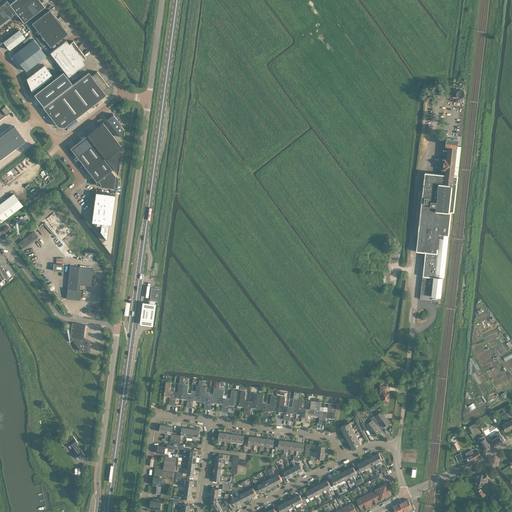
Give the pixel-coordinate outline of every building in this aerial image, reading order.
[(8,0),(4,0),(1,3),(6,8),(11,14),(16,10),(10,2),(10,1),(8,0)] [(11,0),(10,1),(10,2),(16,10),(24,20),(30,16),(23,6),(17,0),(11,0)] [(26,0),(28,2),(23,6),(30,16),(45,4),(41,0),(26,0)] [(50,44),(68,31),(50,7),(32,21),(50,44)] [(6,8),(0,13),(5,19),(11,14),(6,8)] [(25,35),(19,27),(3,39),(10,47),(25,35)] [(34,37),(14,53),(26,69),(47,53),(34,37)] [(69,42),(66,38),(50,50),(69,74),(85,62),(82,58),(86,55),(81,49),(78,45),(73,39),(69,42)] [(44,62),(27,76),(32,89),(53,73),(44,62)] [(109,84),(105,79),(97,69),(92,73),(89,69),(72,82),(45,103),(43,105),(58,124),(64,125),(106,92),(103,88),(109,84)] [(62,70),(34,92),(43,104),(72,81),(62,70)] [(465,91),(465,89),(464,88),(463,87),(461,86),(460,87),(459,87),(458,88),(457,88),(457,89),(457,90),(457,91),(457,92),(457,94),(459,95),(460,95),(461,95),(462,95),(463,95),(464,94),(464,93),(465,93),(465,91)] [(6,103),(2,106),(6,112),(10,109),(6,103)] [(113,112),(107,116),(122,135),(123,134),(124,126),(121,122),(113,112)] [(117,169),(118,169),(118,168),(119,168),(119,164),(121,148),(120,146),(122,144),(103,120),(87,132),(116,169),(117,169)] [(14,123),(10,127),(16,134),(20,131),(14,123)] [(10,127),(5,130),(11,137),(16,134),(10,127)] [(5,130),(1,133),(6,141),(11,137),(5,130)] [(20,131),(16,134),(21,141),(26,138),(20,131)] [(16,134),(11,137),(17,145),(21,141),(16,134)] [(87,166),(103,154),(87,134),(81,138),(76,141),(77,142),(71,146),(87,166)] [(419,189),(414,232),(417,232),(418,233),(417,234),(416,249),(418,249),(425,250),(425,251),(420,297),(431,299),(437,299),(438,300),(439,295),(440,295),(442,276),(443,276),(450,215),(451,210),(453,210),(460,144),(457,144),(458,137),(446,136),(445,142),(448,143),(446,154),(446,156),(444,156),(442,167),(445,167),(444,172),(424,170),(422,190),(422,189),(419,189)] [(11,137),(6,141),(12,148),(17,145),(11,137)] [(6,141),(2,144),(7,152),(12,148),(6,141)] [(103,154),(87,166),(97,179),(98,178),(99,179),(99,182),(101,183),(114,185),(115,183),(116,183),(117,177),(118,177),(118,176),(111,167),(112,166),(112,167),(113,167),(103,154)] [(93,220),(107,238),(109,222),(112,222),(116,192),(96,190),(92,220),(93,220)] [(14,192),(0,201),(0,216),(2,219),(23,204),(14,192)] [(19,238),(24,245),(41,232),(35,225),(19,238)] [(71,264),(67,297),(81,298),(82,288),(78,288),(78,282),(92,284),(94,266),(71,264)] [(150,298),(151,298),(159,299),(160,287),(151,286),(150,298)] [(154,301),(141,300),(138,322),(151,323),(154,301)] [(84,338),(84,337),(86,322),(73,321),(71,335),(72,335),(72,336),(82,349),(90,350),(92,339),(84,338)] [(498,330),(496,333),(502,339),(498,343),(497,343),(496,345),(501,350),(505,345),(504,344),(505,343),(502,340),(505,336),(498,330)] [(390,386),(385,386),(385,384),(387,384),(388,377),(380,376),(379,383),(383,383),(382,385),(380,399),(389,400),(390,386)] [(169,402),(173,403),(174,389),(171,388),(172,380),(167,379),(165,394),(170,395),(169,402)] [(176,395),(182,396),(184,381),(180,381),(178,389),(174,389),(173,403),(175,403),(176,395)] [(187,405),(190,405),(192,391),(188,390),(189,382),(184,381),(182,396),(188,397),(187,405)] [(468,400),(470,406),(477,403),(480,409),(490,405),(481,382),(469,387),(471,392),(469,392),(471,398),(468,400)] [(194,398),(200,399),(202,384),(199,383),(197,383),(196,388),(193,387),(192,391),(190,405),(193,405),(194,398)] [(208,407),(210,393),(206,393),(207,384),(204,384),(202,384),(200,399),(206,399),(205,407),(208,407)] [(213,394),(210,393),(208,407),(211,408),(212,400),(218,401),(220,386),(214,385),(213,394)] [(225,387),(220,386),(218,401),(223,402),(222,409),(225,410),(227,396),(223,395),(225,387)] [(231,396),(227,396),(225,410),(228,410),(229,402),(236,403),(238,388),(233,388),(231,396)] [(245,412),(248,412),(249,399),(246,398),(247,390),(241,389),(239,404),(246,405),(245,412)] [(253,399),(249,399),(248,412),(250,413),(251,405),(257,406),(259,391),(255,391),(253,399)] [(264,392),(259,391),(257,406),(263,407),(262,414),(265,415),(267,401),(267,400),(263,399),(264,392)] [(267,401),(265,415),(268,415),(269,408),(275,408),(277,394),(272,393),(271,402),(267,401)] [(284,417),(287,418),(289,404),(285,404),(286,395),(281,394),(279,409),(285,410),(284,417)] [(293,405),(289,404),(287,418),(290,418),(291,411),(297,411),(299,397),(294,396),(293,405)] [(304,397),(299,397),(297,411),(303,412),(302,420),(305,420),(307,406),(303,406),(304,397)] [(311,407),(307,406),(305,420),(308,420),(309,413),(315,414),(317,399),(312,398),(311,407)] [(319,422),(323,422),(324,409),(320,408),(322,400),(317,399),(315,414),(320,414),(319,422)] [(327,415),(333,416),(336,416),(338,402),(329,401),(329,405),(325,405),(324,409),(323,422),(326,423),(327,415)] [(363,407),(357,411),(361,416),(363,415),(366,413),(363,407)] [(376,413),(374,414),(377,419),(379,418),(384,425),(390,420),(382,409),(376,414),(376,413)] [(375,421),(377,419),(374,414),(371,416),(373,418),(369,421),(365,416),(362,418),(366,423),(367,422),(375,433),(381,429),(375,421)] [(343,428),(352,423),(351,420),(350,420),(349,418),(345,420),(346,423),(342,425),(343,428)] [(500,428),(492,433),(497,443),(505,438),(505,437),(505,436),(500,428)] [(70,433),(64,437),(67,440),(71,446),(73,444),(77,450),(75,451),(80,457),(85,453),(77,442),(79,441),(74,434),(72,431),(70,433)] [(484,433),(478,437),(483,444),(484,448),(486,450),(488,449),(492,446),(488,440),(486,437),(484,433)] [(248,448),(249,441),(255,442),(256,435),(250,434),(250,438),(247,437),(245,448),(248,448)] [(468,454),(469,454),(471,459),(481,453),(479,448),(474,451),(472,447),(466,450),(468,454)] [(380,451),(374,454),(381,465),(382,465),(379,459),(383,457),(380,451)] [(163,481),(174,483),(176,468),(177,455),(166,454),(164,467),(156,466),(155,474),(154,474),(154,482),(153,491),(160,492),(162,483),(163,481)] [(374,454),(369,457),(372,463),(375,461),(378,467),(381,465),(374,454)] [(301,461),(297,463),(296,460),(295,460),(294,457),(292,458),(293,461),(295,464),(298,470),(304,467),(301,461)] [(367,465),(372,463),(369,457),(364,459),(367,465)] [(361,468),(365,467),(368,472),(370,471),(368,468),(367,465),(364,459),(358,462),(360,465),(361,468)] [(295,464),(292,466),(290,463),(289,460),(287,461),(288,464),(290,467),(293,473),(298,470),(295,464)] [(283,467),(284,470),(287,476),(293,473),(290,467),(286,468),(285,466),(283,463),(281,464),(283,467)] [(354,464),(348,467),(355,479),(356,478),(354,472),(357,470),(354,464)] [(346,476),(350,474),(353,480),(355,479),(348,467),(343,470),(346,476)] [(280,472),(276,474),(273,468),(272,469),(271,469),(278,481),(283,478),(280,472)] [(272,476),(269,477),(272,484),(278,481),(271,469),(270,470),(269,470),(272,476)] [(343,478),(346,476),(343,470),(338,473),(347,489),(348,488),(343,478)] [(473,475),(480,488),(478,489),(481,495),(485,493),(483,490),(486,489),(482,483),(485,481),(488,479),(486,477),(488,475),(485,471),(483,472),(482,470),(473,475)] [(336,482),(339,480),(344,490),(347,489),(338,473),(332,476),(336,482)] [(269,477),(264,480),(267,486),(272,484),(269,477)] [(328,478),(323,481),(331,497),(333,496),(328,486),(331,484),(328,478)] [(262,489),(267,486),(264,480),(263,479),(261,480),(262,481),(258,483),(262,489)] [(321,490),(324,488),(329,498),(331,497),(323,481),(317,484),(321,490)] [(375,487),(376,488),(378,492),(384,489),(380,483),(380,484),(379,484),(379,485),(378,486),(375,487)] [(317,491),(321,490),(317,484),(312,486),(315,492),(317,495),(318,498),(320,497),(317,491)] [(254,485),(248,488),(252,495),(257,492),(254,485)] [(310,495),(315,492),(312,486),(306,489),(310,495)] [(243,491),(240,493),(238,490),(237,487),(235,488),(241,500),(246,497),(243,491)] [(246,489),(243,491),(246,497),(252,495),(248,488),(247,487),(245,488),(246,489)] [(389,489),(388,487),(384,489),(387,496),(388,496),(388,495),(388,494),(392,492),(390,488),(389,489)] [(235,503),(241,500),(235,488),(233,489),(234,492),(236,495),(232,497),(235,503)] [(381,497),(378,492),(376,488),(371,490),(377,500),(379,499),(379,498),(381,497)] [(387,496),(384,489),(378,492),(381,497),(381,498),(385,496),(386,496),(387,496)] [(371,490),(367,492),(371,502),(373,501),(374,502),(377,500),(371,490)] [(300,492),(295,495),(301,507),(303,506),(300,500),(304,498),(305,501),(308,499),(307,496),(305,494),(302,496),(300,492)] [(367,492),(362,495),(367,505),(370,504),(369,503),(371,502),(367,492)] [(295,495),(290,498),(293,504),(296,502),(299,508),(301,507),(295,495)] [(364,507),(367,505),(362,495),(357,497),(362,507),(364,506),(364,507)] [(409,496),(395,503),(398,511),(397,511),(396,511),(409,511),(409,510),(413,509),(412,508),(415,507),(413,502),(412,502),(409,496)] [(155,511),(170,511),(171,511),(161,510),(162,499),(152,498),(151,506),(157,506),(155,511)] [(212,501),(215,507),(222,503),(221,500),(220,501),(218,498),(212,501)] [(290,498),(284,501),(290,511),(291,511),(292,511),(289,506),(293,504),(290,498)] [(223,502),(222,503),(215,507),(217,511),(218,511),(224,509),(232,505),(229,499),(226,501),(227,503),(224,505),(223,502)] [(282,510),(286,508),(287,511),(290,511),(284,501),(279,504),(282,510)] [(353,501),(348,503),(352,511),(355,511),(356,511),(355,511),(358,510),(353,501)] [(352,511),(348,503),(343,506),(346,511),(352,511)]
